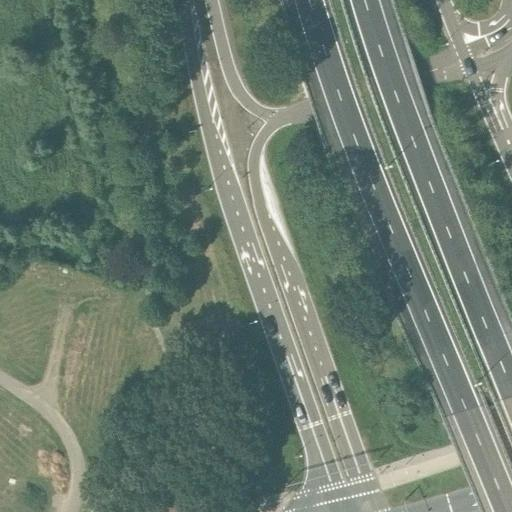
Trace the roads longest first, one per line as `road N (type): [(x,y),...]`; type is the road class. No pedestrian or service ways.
road 1 (trunk): [(309,0),(362,156),(506,511)]
road 2 (trunk): [(183,0),(230,213),(324,486),(341,511)]
road 3 (unclassified): [(287,118),(256,149),(257,197),(354,478),(357,511)]
road 4 (trunk): [(511,392),(411,139),(366,0)]
road 5 (trunk): [(211,0),(237,91),(258,112),(287,118)]
road 6 (unclassified): [(287,118),(428,72)]
